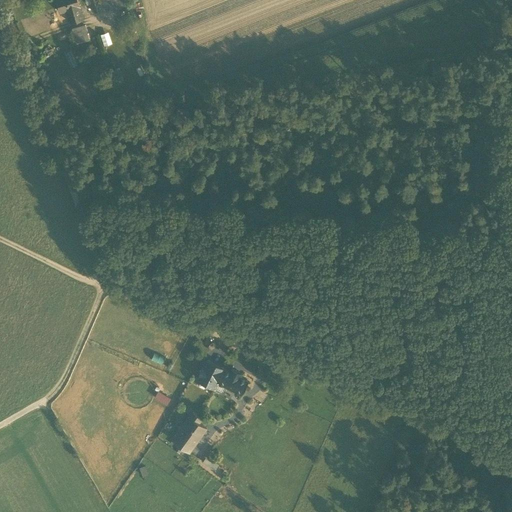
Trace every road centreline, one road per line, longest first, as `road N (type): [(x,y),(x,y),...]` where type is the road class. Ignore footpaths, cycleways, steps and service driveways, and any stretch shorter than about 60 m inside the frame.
road 1 (unclassified): [(0,0),(101,284)]
road 2 (track): [(279,363),(511,465)]
road 3 (unclassified): [(101,284),(279,363)]
road 4 (track): [(101,284),(56,390),(41,402)]
road 5 (track): [(41,402),(105,511)]
